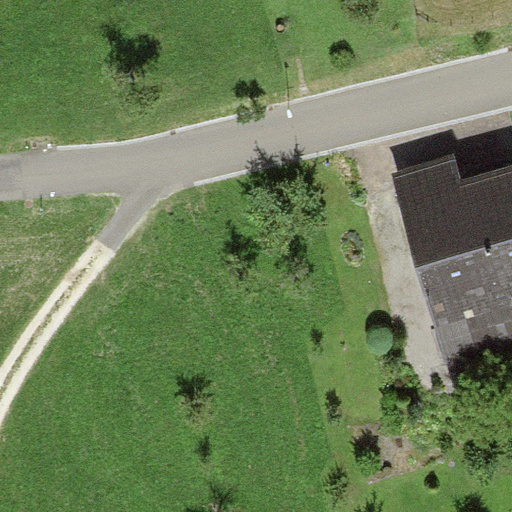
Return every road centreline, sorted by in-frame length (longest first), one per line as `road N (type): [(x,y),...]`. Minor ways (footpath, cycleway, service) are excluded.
road 1 (tertiary): [(511,76),(256,145),(0,184)]
road 2 (track): [(169,160),(0,378)]
